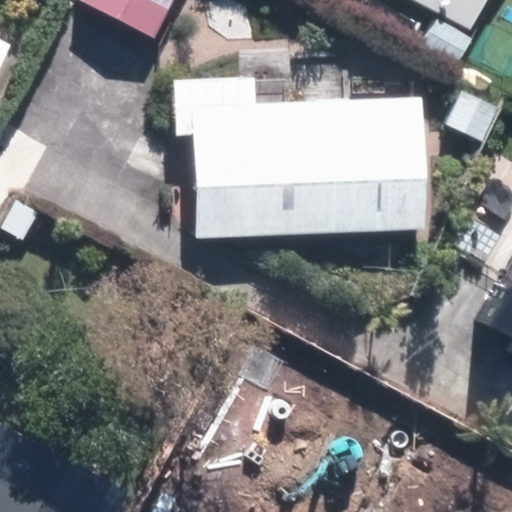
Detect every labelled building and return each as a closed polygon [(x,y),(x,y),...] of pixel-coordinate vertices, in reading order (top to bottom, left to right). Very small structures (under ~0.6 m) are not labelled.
[(156,0),(74,0),(139,33),(156,0)] [(413,0),(461,25),(474,0),(413,0)] [(183,129),(187,234),(402,225),(396,100),(243,106),(242,80),(165,83),(167,129),(183,129)] [(454,88),(432,123),(478,152),(500,117),(454,88)] [(43,209),(14,193),(0,218),(0,246),(18,256),(43,209)] [(511,370),(511,256),(474,326),(490,335),(480,353),(511,370)] [(511,448),(511,402),(503,397),(473,439),(504,460),(511,448)] [(0,511),(50,511),(0,485),(0,511)]
